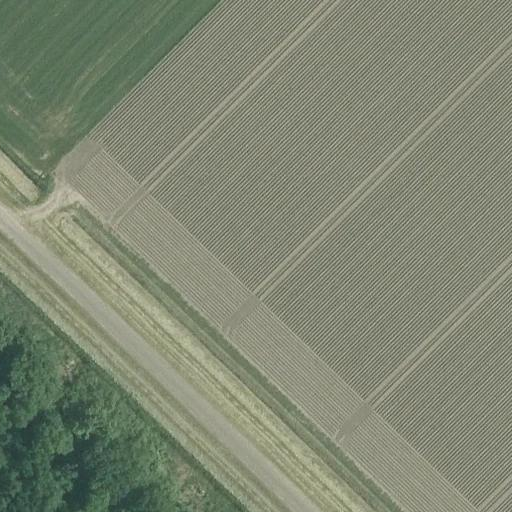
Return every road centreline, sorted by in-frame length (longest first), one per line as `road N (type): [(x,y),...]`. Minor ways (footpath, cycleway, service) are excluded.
road 1 (unclassified): [(306,511),(0,218)]
road 2 (track): [(16,234),(56,205),(94,201),(166,279)]
